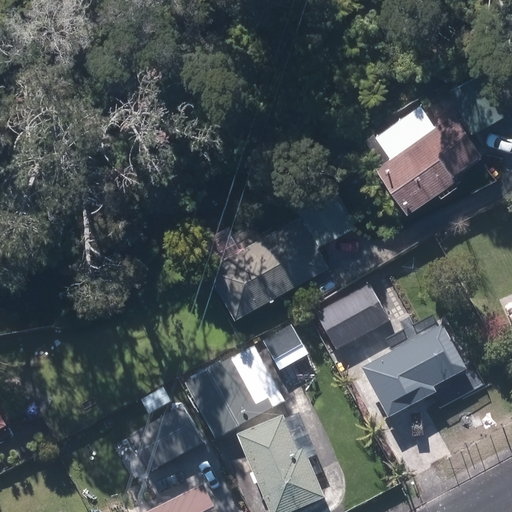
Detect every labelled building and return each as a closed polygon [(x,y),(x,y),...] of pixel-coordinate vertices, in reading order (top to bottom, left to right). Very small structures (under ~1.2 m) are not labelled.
[(459,87),(479,126),(511,108),(511,73),(506,62),(459,87)] [(390,154),(420,200),(465,171),(461,165),(485,150),(459,109),(423,133),(408,110),(381,127),(396,150),(390,154)] [(216,260),(244,311),(335,261),(307,210),(216,260)] [(323,312),(342,346),(394,318),(376,284),(323,312)] [(449,323),(371,364),(397,412),(443,388),(440,382),(471,365),(449,323)] [(193,379),(222,434),(289,399),(260,343),(193,379)] [(171,384),(145,398),(153,413),(179,399),(171,384)] [(0,430),(18,420),(0,387),(0,430)] [(111,449),(130,484),(210,439),(190,404),(111,449)] [(292,414),(247,430),(278,511),(287,511),(329,496),(310,446),(305,448),(292,414)] [(148,511),(208,511),(198,492),(172,505),(170,501),(148,511)]
